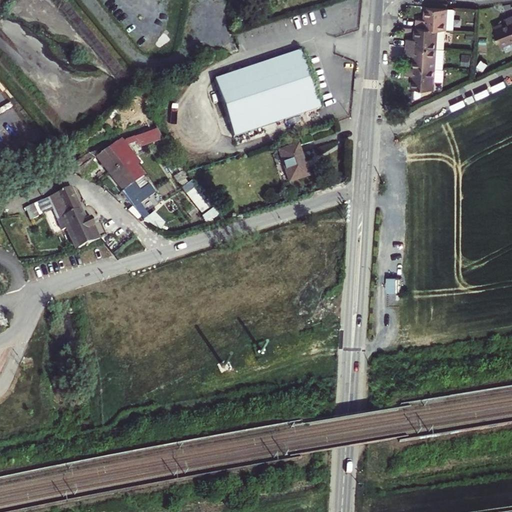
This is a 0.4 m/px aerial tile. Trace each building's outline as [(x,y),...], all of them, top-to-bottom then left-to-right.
[(415,18),(414,26),(444,28),(445,28),(446,8),(424,7),(424,19),(415,18)] [(453,29),(454,9),(446,8),(445,28),(453,29)] [(506,21),(491,27),(499,46),(511,40),(511,15),(505,18),(506,21)] [(405,38),(405,46),(435,48),(435,42),(442,43),(444,28),(414,26),(413,38),(405,38)] [(435,48),(405,46),(404,54),(412,54),(412,66),(433,68),(442,68),(443,48),(442,48),(435,48)] [(298,50),(215,81),(236,139),(319,108),(309,79),(298,50)] [(412,66),(403,66),(403,74),(411,74),(411,87),(432,88),(433,79),(433,68),(412,66)] [(441,80),(442,68),(433,68),(433,79),(441,80)] [(138,144),(135,137),(128,140),(130,147),(138,144)] [(115,145),(97,160),(109,175),(127,160),(115,145)] [(279,153),(290,182),(309,175),(303,160),(298,146),(279,153)] [(127,160),(109,175),(116,182),(122,189),(129,183),(139,175),(131,166),(134,164),(129,158),(127,160)] [(139,175),(129,183),(122,189),(124,191),(122,193),(146,219),(151,214),(141,203),(155,191),(148,183),(146,185),(139,178),(140,177),(139,175)] [(194,180),(185,186),(202,216),(212,210),(194,180)] [(46,198),(56,220),(64,217),(80,211),(69,188),(46,198)] [(71,230),(69,231),(71,236),(74,235),(76,240),(73,241),(75,245),(78,244),(80,248),(101,238),(102,238),(92,217),(84,221),(80,211),(64,217),(70,228),(71,230)] [(387,293),(401,293),(401,278),(387,278),(387,293)]
